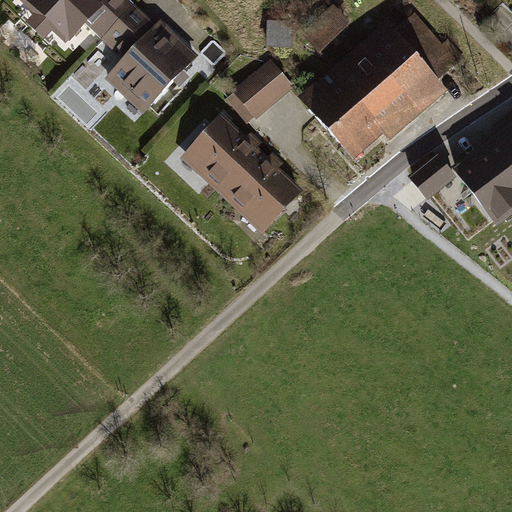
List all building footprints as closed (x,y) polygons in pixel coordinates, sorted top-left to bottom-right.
[(23,0),(20,4),(70,49),(107,10),(96,0),(23,0)] [(336,5),(303,35),(320,54),(353,24),(336,5)] [(107,85),(144,119),(198,61),(162,28),(157,33),(134,12),(103,45),(125,65),(107,85)] [(298,109),(354,169),(383,142),(388,148),(446,95),(439,87),(466,63),(449,45),(444,50),(416,19),(395,39),(386,29),(298,109)] [(293,23),(268,22),(267,48),(292,49),(293,23)] [(230,102),(250,126),(296,88),(274,61),(235,92),(238,95),(230,102)] [(223,122),(182,164),(222,203),(263,160),(223,122)] [(511,219),(511,128),(453,176),(497,231),(511,219)] [(263,160),(222,203),(262,241),(303,198),(263,160)] [(438,162),(408,186),(427,209),(457,185),(438,162)]
